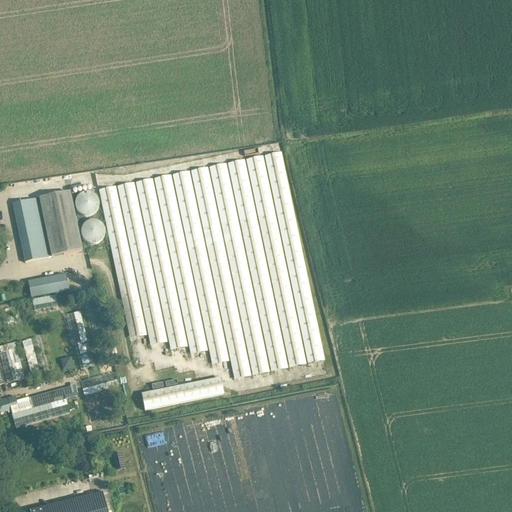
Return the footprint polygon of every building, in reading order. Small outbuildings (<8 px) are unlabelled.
[(24,264),(82,252),(70,193),(12,205),(24,264)] [(75,203),(75,205),(75,206),(75,207),(75,209),(76,210),(76,211),(77,212),(78,214),(79,215),(80,216),(81,216),(83,217),(84,217),(85,218),(87,218),(88,218),(90,217),(91,217),(92,217),(93,216),(94,215),(95,214),(96,213),(97,212),(98,211),(98,209),(99,208),(99,207),(99,205),(99,204),(98,203),(98,201),(97,200),(97,199),(96,198),(95,197),(94,196),(93,195),(91,195),(90,194),(89,194),(87,194),(86,194),(84,194),(83,194),(82,195),(81,195),(79,196),(78,197),(78,198),(77,199),(76,201),(76,202),(75,203)] [(94,245),(95,245),(97,245),(98,244),(99,244),(100,243),(101,242),(102,241),(103,240),(104,238),(104,237),(105,236),(105,234),(105,233),(105,232),(104,230),(104,229),(103,228),(103,226),(102,225),(101,224),(100,224),(98,223),(97,222),(96,222),(95,222),(93,221),(92,221),(90,222),(89,222),(88,222),(87,223),(85,224),(84,225),(83,226),(83,227),(82,228),(81,229),(81,231),(81,232),(81,234),(81,235),(81,236),(82,238),(82,239),(83,240),(84,241),(84,242),(85,243),(86,243),(87,244),(89,245),(90,245),(91,245),(93,245),(94,245)] [(31,300),(69,292),(65,275),(27,282),(31,300)] [(0,318),(2,318),(4,328),(12,326),(12,325),(14,324),(11,309),(0,311),(0,318)] [(88,342),(81,312),(65,316),(73,346),(88,342)] [(22,343),(31,377),(48,373),(39,338),(22,343)] [(0,353),(0,357),(7,384),(30,378),(20,342),(0,347),(0,352),(0,354),(0,353)] [(81,369),(92,368),(91,354),(81,355),(81,369)] [(116,373),(82,381),(85,396),(119,387),(116,373)] [(141,396),(145,411),(223,395),(219,380),(141,396)] [(15,397),(0,401),(0,414),(11,411),(12,416),(77,397),(74,386),(16,402),(15,397)] [(175,432),(153,438),(171,507),(178,505),(183,502),(179,501),(182,489),(174,487),(183,485),(185,480),(191,478),(184,476),(188,474),(192,475),(195,473),(202,471),(200,468),(204,467),(209,464),(204,458),(206,452),(211,454),(214,452),(210,445),(208,451),(199,449),(198,449),(197,450),(188,452),(185,451),(187,444),(177,441),(175,432)] [(125,470),(121,455),(113,457),(117,472),(125,470)] [(107,511),(103,494),(30,511),(107,511)]
